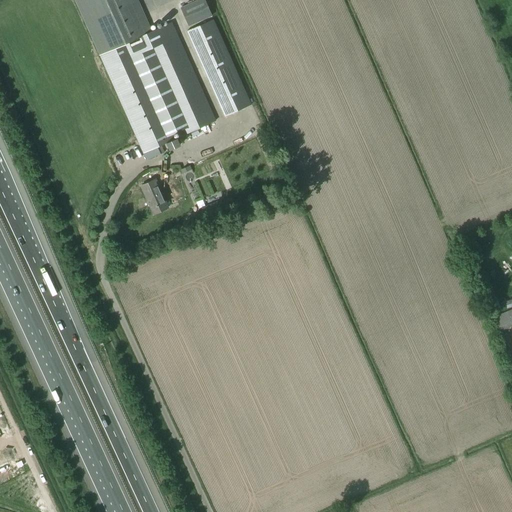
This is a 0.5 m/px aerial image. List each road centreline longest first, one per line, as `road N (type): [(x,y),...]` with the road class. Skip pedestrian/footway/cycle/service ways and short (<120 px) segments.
road 1 (motorway): [(148,511),(0,187)]
road 2 (motorway): [(0,247),(122,511)]
road 3 (unknown): [(222,132),(171,18),(181,0)]
